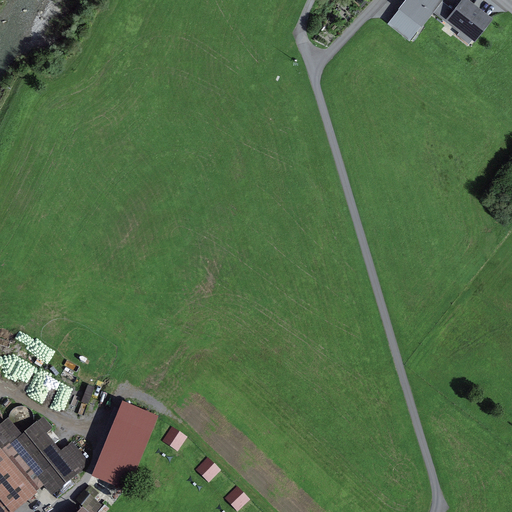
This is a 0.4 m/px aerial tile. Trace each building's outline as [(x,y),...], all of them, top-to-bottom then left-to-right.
[(403,0),(398,7),(421,25),(433,10),(441,0),(403,0)] [(453,7),(443,0),(441,0),(433,10),(459,30),(458,33),(469,42),(473,36),(446,15),(453,7)] [(494,15),(473,0),(458,0),(453,7),(446,15),(473,36),(475,38),(494,15)] [(159,417),(123,402),(92,477),(128,492),(159,417)] [(22,435),(10,444),(44,485),(52,495),(89,463),(71,441),(61,451),(47,433),(53,428),(43,417),(22,435)] [(8,419),(0,425),(0,447),(37,491),(44,485),(10,444),(22,435),(8,419)] [(0,511),(16,511),(39,493),(37,491),(0,447),(0,511)] [(97,511),(103,506),(95,499),(99,493),(89,485),(76,500),(83,506),(78,511),(97,511)]
